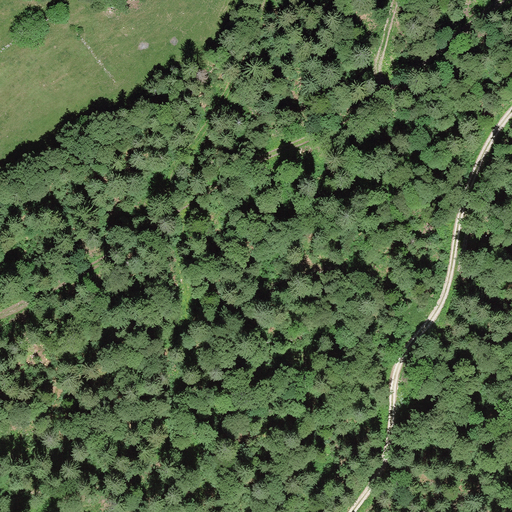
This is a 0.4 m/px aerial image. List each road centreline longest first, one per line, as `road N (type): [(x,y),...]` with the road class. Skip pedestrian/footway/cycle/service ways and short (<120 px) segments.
road 1 (track): [(0,314),(399,84),(504,0)]
road 2 (track): [(355,511),(390,452),(393,369),(430,322),(449,279),(463,202),(511,115)]
